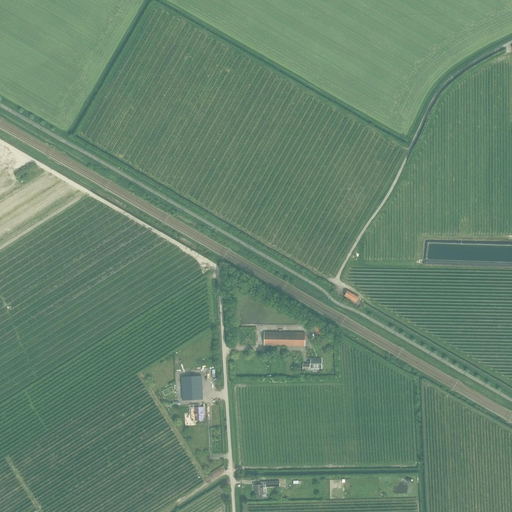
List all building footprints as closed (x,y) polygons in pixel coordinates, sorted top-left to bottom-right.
[(355,303),(358,297),(347,291),(344,296),(355,303)] [(304,346),(305,333),(265,332),(264,345),(304,346)] [(310,364),(303,364),(303,370),(311,370),(311,368),(321,368),(321,359),(310,359),(310,364)] [(183,400),(203,399),(201,376),(181,377),(183,400)] [(170,386),(161,390),(163,394),(172,390),(170,386)] [(204,420),(203,407),(198,408),(198,405),(190,405),(191,420),(204,420)] [(260,485),(255,485),(255,495),(263,494),(263,488),(270,488),(270,484),(273,484),(273,481),(260,482),(260,485)]
